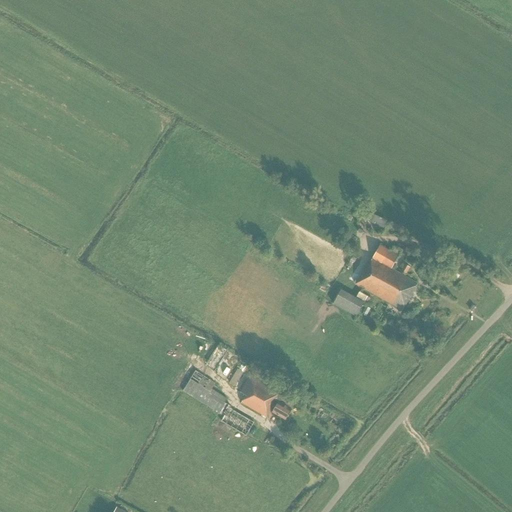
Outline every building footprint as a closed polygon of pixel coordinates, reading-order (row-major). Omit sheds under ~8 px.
[(386,220),(365,211),(362,218),(383,227),(386,220)] [(392,270),(399,256),(380,246),(371,263),(370,263),(366,270),(364,269),(357,282),(355,280),(354,283),(356,284),(356,285),(403,310),(418,284),(405,277),(407,275),(411,268),(406,265),(402,272),(404,273),(403,275),(392,270)] [(334,304),(356,316),(364,302),(341,290),(334,304)] [(230,352),(218,344),(204,365),(216,373),(230,352)] [(249,377),(250,375),(254,368),(244,363),(240,370),(239,369),(230,384),(235,387),(234,389),(246,396),(242,403),(267,417),(270,411),(286,420),(295,403),(249,377)] [(185,378),(190,369),(185,366),(181,375),(185,378)] [(183,391),(219,413),(224,404),(226,403),(225,402),(227,398),(212,389),(215,384),(195,371),(183,391)] [(224,404),(219,413),(216,418),(246,436),(252,439),(257,430),(252,427),(254,423),(229,407),(230,406),(226,403),(224,404)]
